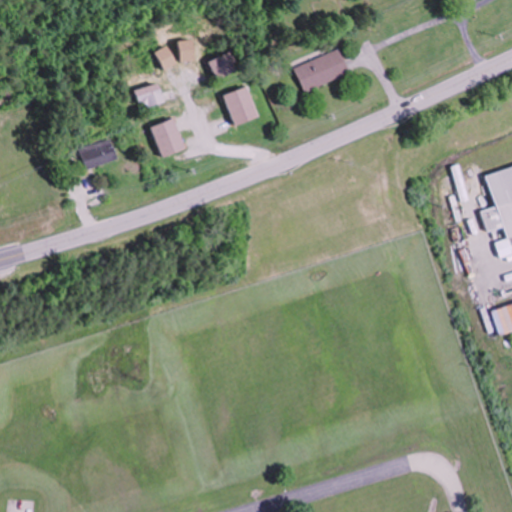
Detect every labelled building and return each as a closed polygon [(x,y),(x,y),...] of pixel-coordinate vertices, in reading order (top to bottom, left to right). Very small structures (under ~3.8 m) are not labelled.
[(352,74),(343,49),(296,67),(306,91),(352,74)] [(239,71),(232,53),(211,62),(218,79),(239,71)] [(165,102),(160,84),(136,90),(141,108),(165,102)] [(260,116),(248,86),(224,96),(237,126),(260,116)] [(162,157),(186,150),(177,119),(153,126),(162,157)] [(81,149),(88,170),(119,159),(113,139),(81,149)] [(511,163),(487,171),(498,208),(484,212),(490,233),(506,228),(509,240),(511,238),(511,163)]
